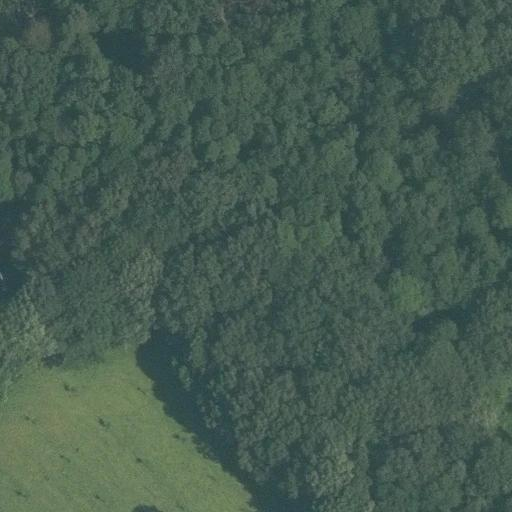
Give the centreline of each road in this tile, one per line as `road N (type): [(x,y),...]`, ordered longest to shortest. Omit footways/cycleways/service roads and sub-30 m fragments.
road 1 (track): [(7,328),(34,307),(75,297),(266,304)]
road 2 (track): [(114,133),(266,304)]
road 3 (track): [(266,304),(403,426)]
road 4 (track): [(403,426),(511,346)]
